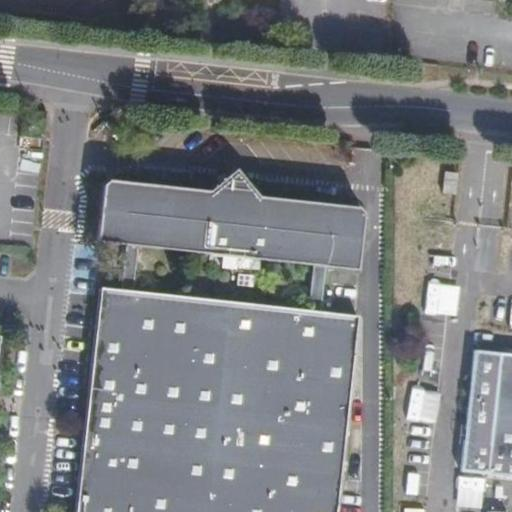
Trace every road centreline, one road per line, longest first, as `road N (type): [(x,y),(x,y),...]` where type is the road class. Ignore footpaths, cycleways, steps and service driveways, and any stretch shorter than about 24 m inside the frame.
road 1 (tertiary): [(0,61),(322,108),(405,106),(511,119)]
road 2 (unknown): [(511,41),(384,34)]
